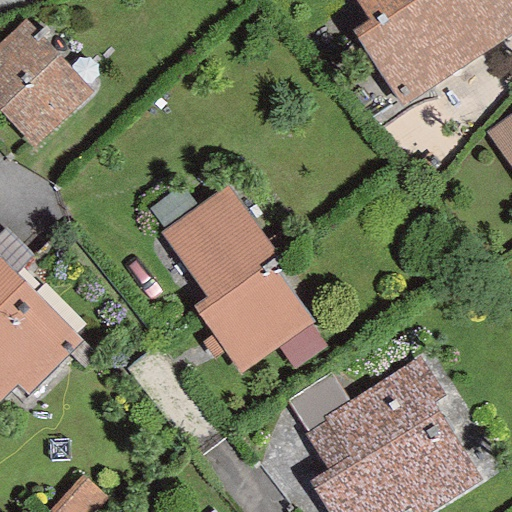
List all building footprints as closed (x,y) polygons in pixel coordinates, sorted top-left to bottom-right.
[(404,96),(511,24),(511,0),(365,0),(380,24),(364,35),(404,96)] [(0,98),(33,134),(80,90),(24,30),(0,52),(0,98)] [(511,134),(501,142),(511,156),(511,134)] [(240,359),(301,316),(263,263),(269,258),(226,198),(170,237),(214,298),(202,306),(240,359)] [(0,274),(0,381),(53,329),(0,274)] [(339,511),(372,511),(454,460),(420,405),(434,397),(415,368),(333,419),(362,464),(324,488),(339,511)] [(51,511),(93,511),(105,499),(81,476),(49,510),(51,511)]
